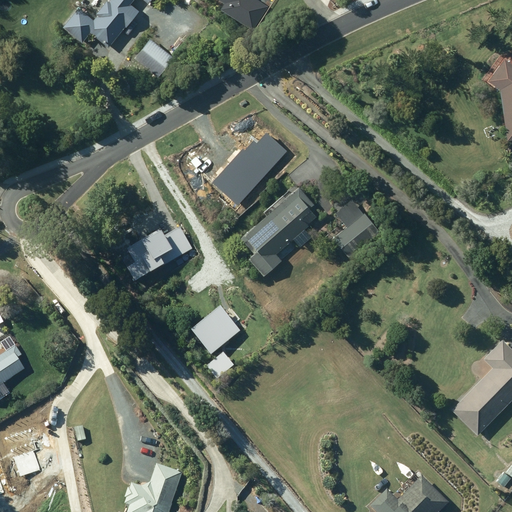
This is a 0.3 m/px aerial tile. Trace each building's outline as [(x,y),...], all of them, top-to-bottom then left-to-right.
[(142,0),(147,4),(149,0),(108,0),(107,2),(105,1),(95,14),(96,15),(92,20),(77,8),(61,27),(81,43),(88,33),(107,48),(123,27),(124,28),(137,11),(129,4),(132,0),(142,0)] [(218,0),(223,3),(219,10),(253,31),(267,7),(256,0),(218,0)] [(173,58),(147,39),(133,59),(159,78),(173,58)] [(511,57),(507,62),(502,59),(486,81),(498,90),(506,141),(508,140),(509,147),(511,146),(511,57)] [(252,255),(246,259),(261,277),(280,261),(274,254),(307,227),(299,218),(309,210),(308,209),(312,205),(298,188),(238,238),(252,255)] [(346,228),(332,239),(347,258),(379,232),(364,213),(362,215),(351,201),(334,213),(346,228)] [(501,341),(483,359),(492,368),(451,410),(476,435),(511,398),(511,349),(511,351),(501,341)] [(0,385),(22,370),(15,360),(20,356),(13,347),(0,356),(0,385)] [(83,426),(73,427),(75,442),(85,441),(83,426)] [(129,507),(126,511),(168,511),(171,505),(170,505),(180,474),(155,465),(149,484),(140,488),(130,485),(128,490),(127,489),(124,499),(125,499),(123,505),(129,507)] [(503,472),(496,481),(502,487),(510,478),(503,472)] [(385,491),(368,508),(372,511),(439,511),(447,504),(420,477),(395,501),(385,491)]
